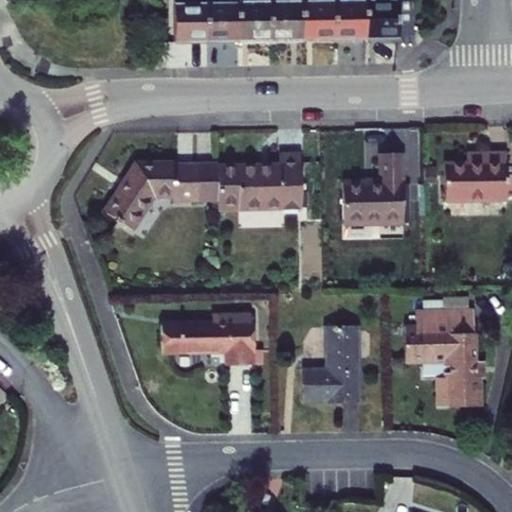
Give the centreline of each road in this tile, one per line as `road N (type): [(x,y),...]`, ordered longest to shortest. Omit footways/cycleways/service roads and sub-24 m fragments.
road 1 (residential): [(123,475),(185,458),(415,454),(465,467),(511,511)]
road 2 (tertiary): [(185,96),(489,91)]
road 3 (residential): [(0,349),(72,432),(123,475)]
road 4 (residential): [(68,319),(123,475)]
road 5 (tertiary): [(185,96),(20,93)]
road 6 (tertiary): [(53,147),(79,121),(185,96)]
road 7 (residential): [(68,319),(70,297),(45,225),(42,183)]
road 8 (residential): [(0,216),(68,319)]
